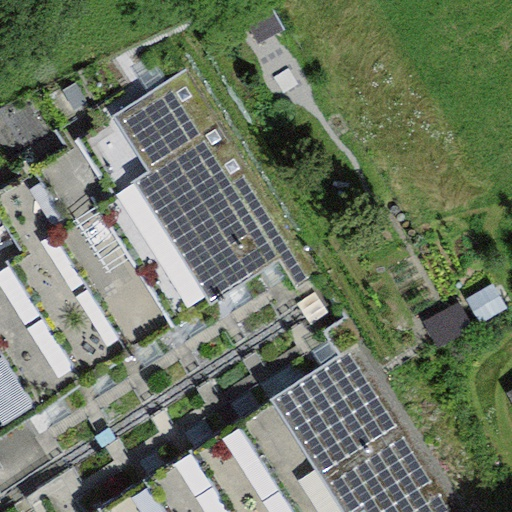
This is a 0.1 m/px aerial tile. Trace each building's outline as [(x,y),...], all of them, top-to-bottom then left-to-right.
[(187,73),(98,128),(207,302),(296,247),(187,73)] [(98,128),(63,150),(172,324),(207,302),(98,128)] [(63,150),(18,178),(127,352),(172,324),(63,150)] [(18,178),(0,188),(0,246),(83,379),(127,352),(18,178)] [(0,246),(0,339),(41,405),(83,379),(0,246)] [(0,430),(41,405),(0,339),(0,430)] [(461,511),(361,348),(276,400),(344,511),(461,511)] [(287,511),(344,511),(276,400),(235,426),(287,511)] [(217,511),(287,511),(235,426),(184,456),(217,511)] [(167,511),(217,511),(184,456),(147,479),(167,511)] [(103,511),(167,511),(147,479),(101,507),(103,511)]
